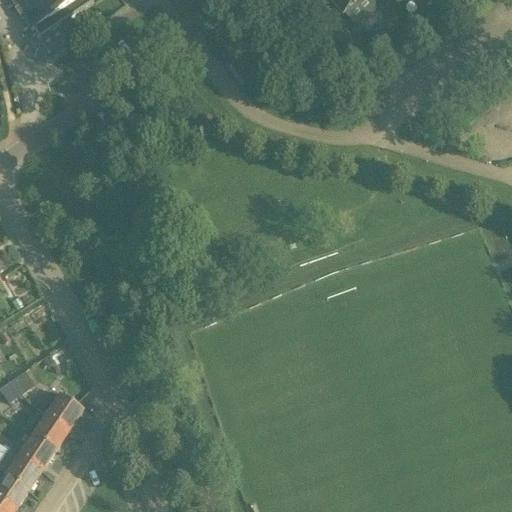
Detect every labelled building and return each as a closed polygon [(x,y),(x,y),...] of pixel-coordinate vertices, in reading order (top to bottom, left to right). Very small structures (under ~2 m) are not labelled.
[(40,39),(37,41),(38,43),(80,15),(94,5),(93,4),(91,6),(86,0),(10,0),(33,33),(34,32),(40,39)] [(328,0),(344,17),(352,26),(356,23),(358,25),(374,11),(371,7),(375,4),(371,0),(328,0)] [(408,0),(422,14),(437,0),(408,0)] [(22,398),(34,390),(24,376),(0,392),(0,395),(3,400),(8,408),(22,398)] [(69,436),(82,416),(76,412),(59,400),(45,420),(69,436)] [(45,420),(32,440),(55,456),(69,436),(45,420)] [(55,456),(32,440),(18,460),(42,476),(55,456)] [(42,476),(18,460),(5,480),(28,496),(42,476)] [(0,505),(9,511),(17,511),(28,496),(5,480),(0,477),(0,505)]
